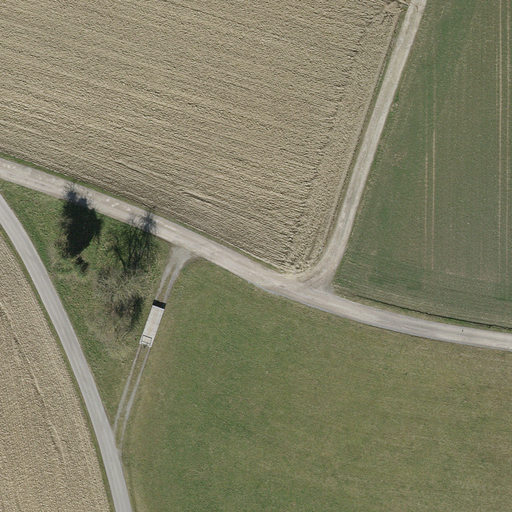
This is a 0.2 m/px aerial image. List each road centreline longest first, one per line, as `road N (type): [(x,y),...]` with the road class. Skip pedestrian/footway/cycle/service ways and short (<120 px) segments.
road 1 (track): [(511,337),(429,328),(317,296),(136,210),(0,172)]
road 2 (track): [(0,208),(33,259),(92,412),(117,511)]
road 3 (track): [(317,296),(420,0)]
